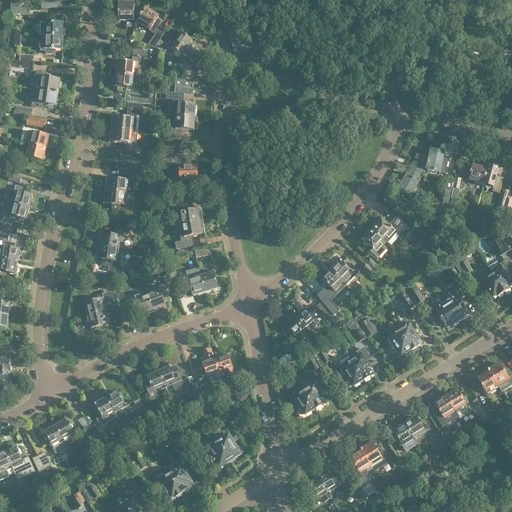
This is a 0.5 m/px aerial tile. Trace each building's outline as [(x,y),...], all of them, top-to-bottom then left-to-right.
[(12,0),(11,9),(20,9),(20,0),(12,0)] [(41,9),(53,9),(53,2),(45,2),(44,0),(41,0),(41,9)] [(138,22),(144,11),(134,8),(134,5),(127,4),(127,0),(120,0),(120,4),(118,5),(118,21),(135,21),(138,22)] [(144,11),(138,22),(155,33),(161,24),(157,22),(159,18),(145,9),(144,11)] [(40,36),(63,37),(65,37),(65,30),(63,30),(63,29),(63,24),(61,24),(61,21),(54,21),(54,24),(40,24),(40,36)] [(155,47),(170,58),(176,51),(182,56),(183,55),(192,42),(192,41),(182,34),(172,48),(160,40),(155,47)] [(63,37),(40,36),(40,41),(44,41),(44,50),(46,50),(46,52),(52,52),(52,50),(62,50),(63,41),(61,41),(61,37),(63,37)] [(154,49),(155,47),(160,40),(155,36),(149,46),(154,49)] [(197,45),(192,42),(183,55),(188,59),(184,64),(194,71),(196,70),(204,71),(205,63),(202,61),(205,56),(204,55),(207,52),(202,48),(199,52),(195,49),(197,45)] [(132,56),(147,57),(147,49),(133,48),(132,56)] [(140,64),(140,60),(140,58),(138,58),(138,57),(133,57),(132,61),(126,60),(126,62),(119,61),(118,64),(116,64),(116,71),(118,71),(117,74),(133,75),(141,76),(141,70),(137,69),(138,64),(140,64)] [(9,67),(19,68),(33,69),(33,63),(19,61),(9,61),(9,67)] [(133,75),(117,74),(116,87),(119,87),(119,88),(125,89),(125,87),(132,88),(133,75)] [(36,90),(58,93),(59,93),(58,92),(59,80),(47,78),(48,75),(42,75),(42,78),(36,77),(35,82),(38,83),(36,90)] [(190,81),(175,80),(174,88),(189,89),(190,81)] [(58,93),(36,90),(35,97),(33,97),(31,108),(43,109),(43,104),(56,106),(57,94),(58,95),(58,93)] [(169,94),(167,94),(167,98),(168,98),(168,100),(174,100),(173,117),(176,117),(194,118),(195,105),(183,104),(184,95),(169,94)] [(116,117),(114,130),(132,131),(133,124),(136,125),(137,115),(139,116),(140,109),(142,110),(143,104),(129,103),(128,118),(116,117)] [(9,113),(31,117),(32,110),(16,108),(10,107),(9,113)] [(332,121),(324,116),(320,122),(327,127),(332,121)] [(45,129),(47,120),(29,117),(27,126),(45,129)] [(194,118),(176,117),(175,124),(172,124),(172,133),(169,133),(169,135),(167,134),(166,139),(169,139),(180,140),(181,133),(184,134),(185,133),(188,133),(188,131),(193,131),(194,118)] [(138,132),(132,131),(114,130),(113,143),(125,144),(124,154),(139,155),(140,149),(134,148),(135,140),(137,140),(138,132)] [(30,145),(46,148),(46,147),(48,148),(49,143),(47,142),(49,136),(28,131),(25,144),(30,145)] [(46,148),(30,145),(26,157),(43,161),(43,159),(45,160),(46,154),(45,154),(46,148)] [(417,155),(414,162),(425,167),(424,168),(427,169),(427,170),(428,170),(428,169),(434,170),(434,172),(445,174),(447,161),(443,160),(444,153),(431,150),(430,158),(417,155)] [(179,182),(188,181),(198,181),(197,168),(181,168),(180,158),(178,159),(168,159),(169,174),(179,174),(179,182)] [(425,167),(414,162),(408,174),(407,174),(403,183),(402,183),(402,184),(399,188),(399,189),(398,190),(405,194),(402,198),(401,198),(401,199),(409,203),(410,202),(413,203),(420,186),(418,185),(420,181),(418,180),(424,168),(425,167)] [(487,170),(483,186),(494,189),(497,175),(500,176),(503,168),(489,165),(487,170)] [(483,186),(487,170),(473,166),(469,180),(475,182),(474,184),(483,186)] [(110,179),(109,192),(132,194),(133,186),(130,186),(131,177),(134,178),(134,175),(136,176),(137,171),(123,170),(122,180),(110,179)] [(10,174),(9,180),(21,183),(22,177),(10,174)] [(446,192),(445,197),(444,203),(443,203),(448,204),(451,192),(451,193),(454,179),(447,178),(445,191),(446,192)] [(459,190),(461,180),(461,179),(455,178),(453,188),(459,190)] [(14,205),(30,209),(30,207),(32,208),(33,203),(31,202),(33,196),(25,194),(27,189),(15,186),(14,191),(11,190),(8,203),(10,204),(14,205)] [(503,211),(509,192),(503,190),(497,210),(503,211)] [(132,194),(109,192),(108,205),(112,205),(112,209),(119,210),(118,216),(135,217),(135,212),(130,212),(131,211),(128,210),(129,202),(132,202),(132,194)] [(511,204),(511,198),(507,198),(503,212),(510,214),(511,204)] [(176,210),(178,226),(200,223),(197,210),(185,212),(184,202),(168,205),(169,211),(176,210)] [(28,214),(30,209),(14,205),(10,204),(8,203),(5,216),(26,221),(27,219),(28,220),(30,215),(28,214)] [(381,220),(372,230),(382,240),(385,236),(388,239),(389,239),(394,233),(394,231),(392,229),(391,228),(390,228),(386,224),(387,224),(383,220),(383,221),(381,220)] [(404,220),(400,225),(424,243),(428,238),(404,220)] [(424,222),(419,230),(436,243),(441,236),(424,222)] [(200,223),(178,226),(176,227),(177,235),(180,234),(181,243),(176,244),(177,250),(191,247),(190,238),(202,235),(200,223)] [(101,246),(119,249),(120,242),(123,242),(124,233),(129,234),(130,228),(117,226),(115,236),(103,234),(101,246)] [(382,240),(372,230),(363,240),(364,242),(364,243),(367,246),(368,245),(372,249),(372,250),(373,251),(371,253),(377,259),(379,258),(380,259),(388,251),(386,250),(386,249),(379,243),(382,240)] [(0,239),(5,240),(8,241),(10,233),(0,231),(0,239)] [(499,236),(491,242),(500,256),(509,251),(499,236)] [(1,260),(17,263),(18,257),(20,257),(20,252),(19,252),(20,250),(15,249),(16,244),(4,242),(4,247),(3,247),(1,260)] [(110,267),(109,271),(121,273),(122,267),(119,267),(122,250),(119,249),(101,246),(101,248),(99,248),(98,253),(100,254),(99,260),(104,260),(103,266),(110,267)] [(209,250),(195,252),(197,260),(199,260),(199,258),(210,256),(209,250)] [(345,258),(332,271),(346,286),(360,273),(354,267),(352,269),(347,263),(349,262),(345,258)] [(17,263),(1,260),(0,259),(0,275),(5,276),(6,274),(15,275),(15,273),(17,273),(18,268),(16,268),(17,263)] [(366,264),(375,272),(379,267),(369,259),(366,264)] [(492,275),(504,294),(510,290),(509,288),(511,286),(511,284),(510,281),(511,280),(511,274),(503,261),(498,264),(500,267),(491,273),(492,275)] [(466,262),(460,266),(466,275),(472,272),(466,262)] [(138,270),(136,264),(125,269),(128,274),(138,270)] [(376,274),(375,272),(366,264),(361,269),(372,278),(376,274)] [(451,266),(446,270),(454,283),(460,279),(451,266)] [(193,297),(198,295),(199,295),(199,296),(206,294),(201,277),(198,268),(187,272),(189,278),(188,279),(193,297)] [(208,275),(201,277),(206,294),(213,292),(213,291),(218,289),(213,271),(207,273),(208,275)] [(336,296),(337,295),(346,286),(332,271),(322,280),(330,288),(329,290),(332,293),(332,294),(332,295),(333,295),(334,296),(335,296),(336,296)] [(176,273),(169,275),(174,287),(180,285),(176,273)] [(479,277),(481,279),(480,279),(493,298),(497,296),(498,298),(504,294),(492,275),(486,279),(485,276),(484,276),(483,274),(479,277)] [(175,290),(174,287),(169,275),(163,277),(166,285),(158,288),(158,289),(154,290),(155,293),(148,296),(154,312),(161,310),(160,308),(166,306),(164,303),(169,301),(166,293),(175,290)] [(0,316),(9,317),(10,311),(13,311),(14,304),(0,302),(0,288),(0,289),(0,288),(0,316)] [(410,293),(412,296),(418,306),(423,302),(416,290),(410,293)] [(452,300),(446,304),(458,323),(463,320),(463,318),(468,315),(456,297),(458,296),(455,291),(449,295),(452,300)] [(404,292),(398,296),(408,312),(414,308),(404,292)] [(154,312),(148,296),(140,298),(140,296),(126,301),(123,293),(117,295),(122,307),(122,308),(123,310),(132,306),(134,312),(139,310),(141,316),(147,313),(147,315),(154,312)] [(115,309),(111,294),(103,296),(103,299),(86,303),(87,309),(86,310),(87,316),(104,312),(111,310),(115,309)] [(322,303),(331,314),(337,321),(339,319),(336,315),(338,313),(327,299),(322,303)] [(458,323),(446,304),(445,302),(438,306),(434,308),(447,329),(451,326),(453,326),(458,323)] [(297,318),(305,328),(315,320),(315,321),(320,317),(312,307),(307,310),(304,312),(296,303),(290,309),(293,313),(294,315),(295,315),(297,318)] [(331,314),(322,303),(317,307),(326,317),(331,314)] [(104,312),(87,316),(89,323),(90,323),(92,329),(110,324),(109,319),(113,318),(111,310),(104,312)] [(123,310),(116,313),(120,325),(127,322),(122,311),(123,310)] [(9,317),(0,316),(0,328),(1,329),(1,330),(7,330),(7,329),(8,329),(9,317)] [(369,320),(366,317),(362,320),(361,319),(357,321),(359,324),(367,338),(377,332),(369,320)] [(305,328),(297,318),(286,327),(300,343),(306,337),(301,331),(305,328)] [(421,345),(417,339),(407,323),(403,325),(405,328),(399,332),(411,351),(411,352),(418,347),(417,347),(421,345)] [(364,340),(367,338),(359,324),(350,330),(359,343),(364,340)] [(401,357),(411,351),(399,332),(397,329),(393,332),(395,334),(389,338),(390,339),(388,340),(388,341),(390,345),(389,346),(388,348),(392,353),(394,354),(395,353),(397,356),(399,357),(400,356),(401,357)] [(319,345),(314,349),(324,365),(330,362),(319,345)] [(305,347),(303,348),(302,346),(289,354),(292,359),(307,351),(305,347)] [(223,382),(216,360),(215,360),(214,357),(214,356),(213,354),(211,349),(203,352),(207,363),(203,365),(207,377),(215,374),(218,384),(223,382)] [(352,362),(363,381),(364,382),(370,378),(369,377),(374,374),(366,362),(369,359),(363,349),(355,355),(357,358),(352,362)] [(230,386),(228,378),(235,375),(229,355),(216,360),(223,382),(225,388),(223,388),(226,395),(235,392),(233,385),(230,386)] [(353,386),(353,387),(363,381),(352,362),(348,356),(340,361),(339,364),(341,368),(342,369),(341,370),(340,371),(343,376),(344,376),(346,375),(349,380),(348,381),(347,382),(350,387),(352,387),(353,386)] [(308,359),(309,361),(307,362),(313,372),(318,369),(311,357),(308,359)] [(0,373),(10,373),(11,373),(11,366),(12,366),(11,360),(10,360),(10,359),(0,359),(0,373)] [(172,367),(171,367),(170,364),(163,366),(165,370),(159,372),(166,388),(172,386),(175,391),(177,392),(186,388),(177,367),(173,369),(172,367)] [(488,371),(489,373),(497,386),(508,380),(509,381),(499,365),(489,371),(488,371)] [(157,392),(166,388),(159,372),(147,377),(148,380),(143,382),(151,401),(159,398),(157,392)] [(0,391),(4,391),(4,386),(11,386),(10,373),(0,373),(0,391)] [(497,386),(489,373),(477,380),(486,395),(498,388),(497,386)] [(195,393),(195,391),(197,390),(192,378),(186,380),(192,395),(195,393)] [(303,391),(315,410),(316,411),(316,410),(318,411),(321,409),(321,407),(322,407),(322,406),(325,403),(317,390),(321,387),(316,379),(311,382),(313,385),(303,391)] [(203,388),(198,390),(202,400),(207,398),(203,388)] [(245,404),(250,393),(241,389),(236,400),(245,404)] [(315,410),(303,391),(303,390),(297,393),(298,395),(293,398),(294,398),(293,398),(296,403),(297,403),(300,408),(299,410),(298,414),(300,416),(302,417),(305,416),(315,410)] [(465,398),(462,399),(457,391),(446,398),(458,417),(459,419),(473,411),(465,398)] [(119,411),(126,407),(122,399),(123,398),(120,393),(119,394),(117,392),(106,398),(115,414),(124,429),(132,424),(131,424),(124,412),(122,413),(121,414),(119,411)] [(140,400),(146,410),(149,416),(155,413),(146,397),(140,400)] [(93,402),(94,403),(95,405),(98,410),(96,412),(99,418),(101,417),(103,420),(102,421),(105,425),(109,423),(109,420),(108,418),(115,414),(106,398),(101,402),(99,398),(93,402)] [(458,417),(446,398),(434,404),(440,413),(438,414),(441,419),(443,418),(446,424),(458,417)] [(140,400),(135,403),(140,413),(146,410),(140,400)] [(487,406),(482,409),(489,419),(494,416),(487,406)] [(211,416),(206,407),(199,411),(205,420),(207,419),(209,423),(213,420),(211,417),(211,416)] [(489,419),(482,409),(477,412),(484,423),(489,419)] [(56,427),(65,442),(76,436),(66,417),(60,420),(62,424),(56,427)] [(414,440),(413,440),(417,447),(433,437),(427,425),(422,428),(416,418),(410,421),(409,420),(404,423),(405,424),(405,425),(414,440)] [(90,428),(98,441),(101,440),(100,438),(103,436),(96,425),(90,428)] [(405,425),(393,432),(398,441),(397,441),(400,447),(401,446),(402,447),(413,440),(414,440),(405,425)] [(56,427),(55,427),(45,433),(46,435),(45,436),(47,441),(49,440),(53,448),(54,448),(57,454),(68,448),(65,442),(56,427)] [(96,443),(98,442),(98,441),(90,428),(85,431),(92,443),(94,441),(96,443)] [(184,434),(181,436),(185,444),(189,442),(195,438),(189,429),(183,432),(184,434)] [(176,437),(170,440),(176,449),(185,444),(181,436),(177,431),(173,433),(176,437)] [(448,447),(453,444),(447,434),(441,437),(448,447)] [(234,435),(233,435),(229,438),(228,435),(218,442),(230,462),(241,455),(243,453),(243,451),(241,448),(240,448),(238,448),(237,448),(233,443),(238,441),(234,435)] [(448,447),(441,437),(436,441),(442,451),(448,447)] [(230,462),(218,442),(207,449),(209,452),(209,453),(211,456),(212,456),(215,461),(213,462),(213,463),(214,463),(217,467),(219,466),(220,468),(230,462)] [(360,451),(362,452),(370,466),(370,465),(371,467),(374,472),(390,462),(384,451),(379,454),(372,444),(362,450),(360,451)] [(5,453),(13,469),(19,483),(23,481),(19,473),(21,472),(20,470),(26,467),(21,455),(22,454),(19,449),(18,450),(17,447),(5,453)] [(13,469),(5,453),(4,449),(0,451),(0,472),(0,474),(0,473),(0,481),(8,477),(6,472),(13,469)] [(370,466),(362,452),(351,459),(360,474),(371,467),(370,465),(370,466)] [(446,453),(419,469),(426,479),(437,473),(434,469),(450,459),(446,453)] [(45,454),(39,456),(45,469),(47,473),(52,471),(50,467),(51,466),(45,454)] [(45,469),(39,456),(33,459),(39,472),(45,469)] [(137,473),(140,471),(146,467),(140,458),(132,463),(137,473)] [(398,462),(406,475),(411,472),(403,459),(398,462)] [(170,474),(182,493),(193,485),(179,462),(174,465),(176,467),(175,468),(176,470),(170,474)] [(401,478),(406,475),(398,462),(393,466),(401,478)] [(119,467),(121,470),(126,479),(132,476),(125,464),(119,467)] [(328,494),(334,490),(338,496),(348,489),(342,480),(337,483),(330,472),(325,475),(324,474),(319,477),(319,479),(328,494)] [(170,474),(164,478),(161,474),(157,476),(158,478),(167,493),(162,496),(167,503),(169,503),(168,501),(171,499),(175,497),(176,498),(182,495),(181,493),(182,493),(170,474)] [(331,499),(328,494),(319,479),(307,486),(311,492),(308,494),(313,503),(321,498),(324,503),(331,499)] [(90,498),(92,496),(94,499),(99,496),(94,487),(88,490),(90,493),(88,494),(90,498)] [(356,490),(362,500),(367,497),(361,487),(356,490)] [(357,504),(362,500),(356,490),(351,493),(357,504)] [(128,500),(124,503),(129,511),(143,511),(131,492),(129,492),(125,494),(125,496),(128,500)] [(84,506),(82,503),(86,501),(83,497),(80,499),(79,497),(77,499),(75,496),(72,498),(79,509),(84,506)] [(129,511),(124,503),(123,501),(119,503),(120,505),(114,509),(114,510),(113,511),(112,511),(129,511)]
